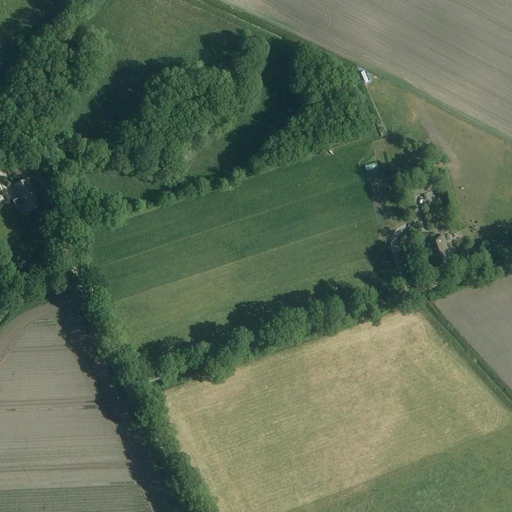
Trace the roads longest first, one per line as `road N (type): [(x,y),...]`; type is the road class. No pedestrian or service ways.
road 1 (unclassified): [(194,511),(85,301),(48,195),(34,171),(0,147)]
road 2 (track): [(132,388),(511,258)]
